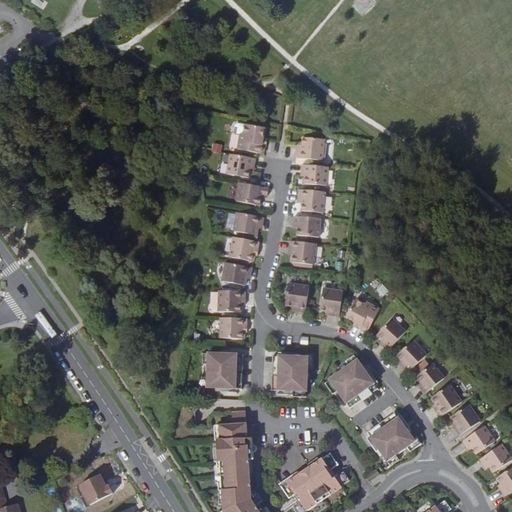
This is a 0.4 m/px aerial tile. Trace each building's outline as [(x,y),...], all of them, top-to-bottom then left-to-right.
[(239,131),(241,131),(243,121),(236,119),(233,121),(231,129),(239,131)] [(260,142),(261,135),(263,125),(243,121),(241,131),(239,131),(235,146),(261,151),(263,143),(260,142)] [(302,147),(297,147),(296,155),(323,158),(325,139),(303,136),(303,142),(302,147)] [(256,156),(230,151),(226,171),(248,176),(249,169),(250,163),(254,164),(256,156)] [(326,183),(329,165),(302,162),(301,169),(306,170),(305,176),(304,181),(326,183)] [(269,185),(258,183),(240,180),(237,197),(259,202),(261,191),(267,192),(269,185)] [(323,208),(324,189),(298,186),(297,194),(302,194),(301,201),(300,206),(323,208)] [(263,213),(236,209),(233,228),(256,231),(257,224),(258,220),(262,220),(263,213)] [(318,234),(320,215),(294,212),(293,220),(298,221),(297,226),(296,231),(318,234)] [(258,237),(233,232),(229,252),(252,257),(253,250),(252,250),(253,244),(256,244),(258,237)] [(314,259),(316,240),(290,237),(289,245),(294,246),(293,251),(292,257),(314,259)] [(251,264),(225,260),(222,278),(244,282),(245,275),(246,270),(250,271),(251,264)] [(304,308),(308,282),(287,279),(284,301),(292,302),(298,303),(297,308),(304,308)] [(338,312),(342,288),(322,285),(319,305),(325,306),(332,307),(331,311),(338,312)] [(244,289),(218,287),(217,308),(239,310),(239,302),(239,296),(244,296),(244,289)] [(365,328),(378,305),(365,298),(363,300),(354,295),(344,313),(353,318),(360,321),(358,324),(365,328)] [(245,315),(219,314),(218,335),(242,336),(242,329),(241,329),(241,323),(245,323),(245,315)] [(386,348),(404,329),(390,316),(375,331),(379,336),(383,340),(380,343),(386,348)] [(405,369),(423,352),(410,337),(394,352),(399,357),(402,361),(399,364),(405,369)] [(239,350),(207,349),(207,360),(206,373),(206,384),(238,385),(238,377),(235,377),(236,357),(239,358),(239,350)] [(301,352),(276,351),(275,359),(278,359),(277,378),(274,378),(274,386),(289,386),(300,387),(300,363),(301,352)] [(346,356),(349,361),(358,356),(354,351),(346,356)] [(349,361),(328,375),(334,384),(346,401),(353,396),(351,395),(367,384),(369,386),(375,382),(358,356),(349,361)] [(422,391),(441,374),(429,360),(413,372),(418,379),(420,381),(416,384),(422,391)] [(334,384),(328,375),(324,378),(330,387),(334,384)] [(437,414),(459,398),(446,381),(428,394),(433,400),(437,405),(433,408),(437,414)] [(353,396),(354,400),(371,389),(369,386),(367,384),(351,395),(353,396)] [(455,431),(475,418),(464,400),(447,412),(451,418),(454,423),(451,425),(455,431)] [(224,507),(221,509),(223,511),(265,511),(257,500),(254,502),(251,495),(253,494),(250,489),(248,458),(252,458),(252,450),(245,450),(245,445),(252,445),(251,436),(246,437),(245,411),(232,411),(232,423),(220,424),(221,439),(217,439),(217,459),(220,459),(224,507)] [(373,429),(372,427),(366,430),(383,457),(392,452),(403,445),(412,439),(395,412),(388,416),(389,418),(373,429)] [(371,426),(372,427),(373,429),(389,418),(388,416),(386,413),(370,424),(371,426)] [(491,438),(480,422),(458,437),(462,443),(467,441),(470,445),(473,450),(491,438)] [(415,443),(412,439),(403,445),(406,449),(415,443)] [(507,458),(497,442),(475,457),(479,464),(483,461),(486,466),(489,470),(507,458)] [(307,465),(296,472),(284,479),(292,492),(295,491),(299,499),(297,500),(303,509),(346,482),(339,473),(334,476),(330,479),(325,471),(329,469),(336,464),(327,451),(316,458),(307,465)] [(392,452),(383,457),(386,462),(395,456),(392,452)] [(305,462),(307,465),(316,458),(315,456),(305,462)] [(511,485),(511,465),(510,463),(492,474),(496,479),(499,485),(497,487),(501,493),(511,485)] [(284,479),(296,472),(294,469),(277,480),(287,495),(292,492),(284,479)] [(334,476),(329,469),(325,471),(330,479),(334,476)] [(101,474),(80,484),(91,505),(114,494),(109,485),(107,486),(101,474)] [(3,486),(0,487),(0,511),(24,511),(21,503),(10,507),(3,486)] [(298,511),(303,509),(297,500),(296,500),(290,504),(294,511),(298,511)] [(445,501),(436,507),(439,511),(446,511),(451,509),(445,501)]
